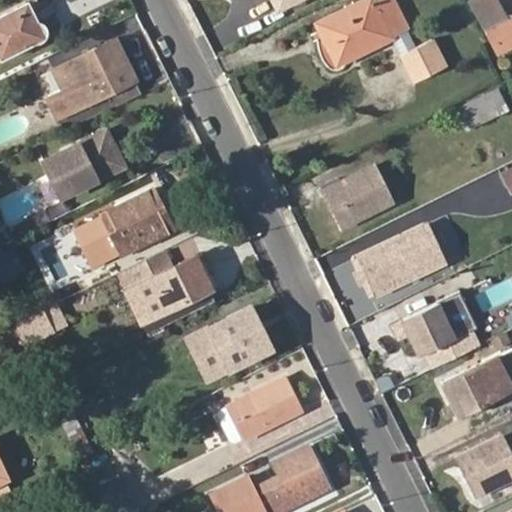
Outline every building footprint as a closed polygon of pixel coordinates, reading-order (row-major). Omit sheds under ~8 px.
[(389,37),(396,52),(413,44),(391,0),(378,0),(374,2),(373,0),(362,0),(317,22),(328,45),(337,42),(345,58),(389,37)] [(486,32),(509,21),(498,0),(483,0),(472,6),(485,33),(486,32)] [(0,18),(0,60),(44,39),(28,4),(0,18)] [(511,36),(511,18),(509,21),(486,32),(493,47),(511,36)] [(511,53),(511,36),(493,47),(501,60),(511,53)] [(413,44),(396,52),(398,56),(402,54),(415,80),(444,67),(430,39),(415,47),(413,44)] [(62,67),(73,88),(80,85),(91,105),(137,81),(117,40),(62,67)] [(337,42),(328,45),(337,62),(345,58),(337,42)] [(80,85),(73,88),(83,109),(91,105),(80,85)] [(458,111),(470,134),(492,124),(480,101),(458,111)] [(107,132),(46,162),(63,198),(119,171),(109,149),(115,146),(107,132)] [(119,171),(125,167),(115,146),(109,149),(119,171)] [(343,185),(325,194),(341,226),(390,202),(372,166),(341,181),(343,185)] [(511,169),(501,175),(511,195),(511,194),(511,169)] [(322,189),(325,194),(343,185),(341,181),(322,189)] [(102,214),(122,256),(173,230),(154,189),(102,214)] [(358,256),(377,294),(445,261),(425,224),(358,256)] [(14,250),(0,255),(0,281),(24,270),(14,250)] [(203,253),(128,288),(144,322),(219,286),(203,253)] [(476,326),(459,290),(400,318),(407,333),(418,354),(476,326)] [(211,328),(230,369),(271,349),(252,309),(211,328)] [(43,310),(13,325),(24,347),(54,332),(43,310)] [(400,318),(391,323),(398,337),(407,333),(400,318)] [(511,351),(510,348),(443,381),(460,415),(511,389),(511,351)] [(83,398),(74,379),(47,392),(56,412),(83,398)] [(230,407),(245,438),(302,411),(287,379),(230,407)] [(71,407),(57,415),(80,458),(94,451),(71,407)] [(458,458),(476,495),(511,476),(511,460),(500,437),(458,458)] [(276,464),(282,476),(289,491),(283,493),(275,479),(252,490),(262,511),(279,511),(330,488),(311,449),(276,464)] [(289,491),(282,476),(275,479),(283,493),(289,491)] [(106,511),(135,511),(128,498),(104,509),(106,511)]
